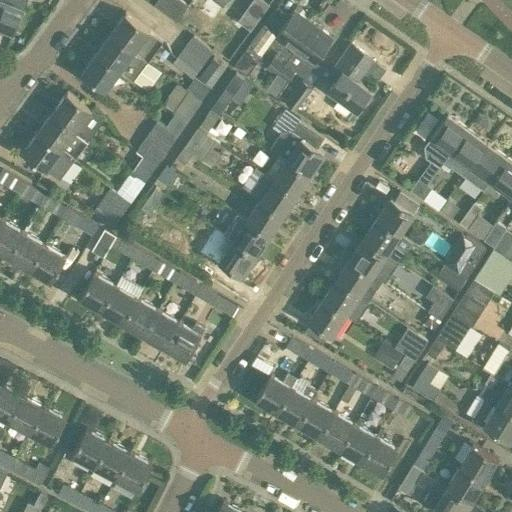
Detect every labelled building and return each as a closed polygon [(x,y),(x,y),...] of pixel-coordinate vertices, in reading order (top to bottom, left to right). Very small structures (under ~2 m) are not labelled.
[(0,0),(0,24),(13,30),(24,6),(11,1),(11,0),(0,0)] [(155,0),(154,2),(177,19),(189,3),(184,0),(155,0)] [(213,19),(223,5),(225,0),(205,0),(194,15),(204,22),(209,16),(213,19)] [(251,28),(270,2),(267,0),(250,0),(237,18),(251,28)] [(267,86),(314,20),(294,6),(276,32),(268,44),(277,50),(266,67),(275,74),(267,86)] [(111,30),(149,57),(163,39),(149,28),(150,27),(126,9),(111,30)] [(304,75),(315,60),(334,34),(314,20),(267,86),(278,94),(296,69),(304,75)] [(234,62),(248,72),(263,52),(253,45),(268,25),(264,22),(234,62)] [(0,40),(5,42),(10,31),(0,26),(0,40)] [(96,49),(120,67),(121,66),(135,76),(149,57),(111,30),(96,49)] [(186,43),(205,57),(213,46),(194,32),(186,43)] [(370,43),(369,42),(366,40),(359,49),(368,55),(374,46),(370,43)] [(371,57),(368,55),(359,49),(350,42),(330,70),(337,75),(329,86),(341,95),(334,106),(348,116),(369,86),(357,77),(371,57)] [(173,61),(192,74),(205,57),(186,43),(173,61)] [(120,67),(96,49),(81,69),(105,87),(120,67)] [(211,81),(224,63),(213,55),(200,73),(211,81)] [(230,99),(234,92),(245,77),(237,71),(225,86),(221,92),(230,99)] [(193,77),(187,86),(203,97),(209,88),(193,77)] [(286,100),(297,108),(313,87),(302,79),(286,100)] [(174,111),(186,119),(201,99),(203,97),(187,86),(186,87),(178,81),(163,102),(174,111)] [(52,109),(90,137),(105,116),(67,88),(52,109)] [(221,92),(212,104),(198,124),(208,130),(230,99),(221,92)] [(37,128),(75,157),(90,137),(52,109),(37,128)] [(174,111),(166,123),(158,117),(151,128),(171,141),(186,119),(174,111)] [(423,181),(426,184),(444,159),(445,159),(452,149),(468,127),(447,112),(431,134),(432,134),(425,145),(426,155),(431,158),(420,174),(425,178),(423,181)] [(281,131),(272,145),(310,171),(324,150),(318,146),(324,137),(299,119),(292,130),(290,128),(281,131)] [(184,144),(213,164),(225,146),(206,133),(208,130),(198,124),(191,135),(184,144)] [(245,131),(238,126),(233,132),(241,138),(245,131)] [(452,149),(445,159),(465,174),(472,164),(488,141),(468,127),(452,149)] [(75,157),(37,128),(23,148),(56,173),(70,154),(74,157),(75,157)] [(144,138),(163,152),(171,141),(151,128),(144,138)] [(131,168),(145,178),(163,152),(144,138),(137,148),(126,164),(131,168)] [(472,164),(465,174),(484,188),(492,178),(508,156),(488,141),(472,164)] [(213,164),(184,144),(175,156),(184,162),(191,153),(211,167),(213,164)] [(310,171),(272,145),(271,146),(287,157),(274,176),(296,191),(310,171)] [(511,158),(508,156),(492,178),(511,192),(511,190),(511,158)] [(296,191),(274,176),(273,177),(256,165),(243,184),(283,211),(296,191)] [(161,179),(171,186),(179,174),(169,167),(161,179)] [(0,187),(6,192),(9,186),(16,190),(22,180),(1,168),(0,170),(0,187)] [(145,178),(131,168),(116,188),(131,199),(145,178)] [(423,181),(425,178),(420,174),(411,187),(420,193),(426,184),(423,181)] [(22,180),(16,190),(37,202),(43,192),(22,180)] [(131,199),(116,188),(111,184),(91,211),(114,224),(131,199)] [(283,211),(243,184),(242,186),(260,197),(249,213),(272,228),(283,211)] [(141,206),(150,212),(165,191),(156,185),(141,206)] [(401,190),(395,198),(391,195),(377,216),(400,231),(419,202),(401,190)] [(43,192),(37,202),(58,214),(64,204),(43,192)] [(473,200),(467,209),(469,210),(473,213),(474,211),(478,213),(482,206),(475,201),(473,200)] [(64,204),(58,214),(76,224),(81,214),(64,204)] [(461,219),(459,221),(468,227),(469,225),(478,213),(474,211),(473,213),(469,210),(467,209),(461,219)] [(272,228),(249,213),(235,234),(257,249),(272,228)] [(469,225),(468,227),(484,238),(486,235),(493,223),(479,214),(478,213),(469,225)] [(2,215),(0,217),(0,248),(8,253),(23,227),(2,215)] [(367,230),(390,246),(400,231),(377,216),(367,230)] [(486,235),(484,238),(494,244),(496,242),(505,226),(506,227),(507,225),(497,218),(493,223),(486,235)] [(494,244),(493,245),(505,253),(511,241),(511,230),(506,227),(505,226),(496,242),(494,244)] [(23,227),(8,253),(29,265),(44,239),(23,227)] [(110,245),(130,256),(136,246),(104,227),(91,249),(103,256),(110,245)] [(353,252),(376,267),(390,246),(367,230),(353,252)] [(465,231),(455,246),(462,251),(461,253),(466,257),(475,262),(481,253),(486,246),(477,240),(478,239),(465,231)] [(257,249),(235,234),(220,257),(242,272),(257,249)] [(44,239),(29,265),(51,278),(66,252),(44,239)] [(503,265),(508,255),(505,253),(493,245),(487,254),(503,265)] [(136,246),(130,256),(151,268),(157,258),(136,246)] [(337,276),(360,291),(376,267),(353,252),(337,276)] [(479,267),(474,276),(490,286),(503,265),(487,254),(479,267)] [(475,262),(466,257),(459,268),(468,274),(475,262)] [(157,258),(151,268),(172,280),(178,270),(157,258)] [(101,306),(115,281),(94,268),(79,294),(101,306)] [(178,270),(172,280),(193,292),(199,282),(178,270)] [(323,296),(346,311),(360,291),(337,276),(323,296)] [(458,301),(478,314),(493,289),(500,293),(501,293),(490,286),(474,276),(465,290),(458,301)] [(115,281),(101,306),(122,318),(136,293),(115,281)] [(237,305),(217,292),(199,282),(193,292),(232,315),(237,305)] [(435,307),(444,312),(453,298),(444,292),(435,307)] [(136,293),(122,318),(143,331),(157,305),(136,293)] [(346,311),(323,296),(310,317),(332,332),(346,311)] [(478,314),(458,301),(452,311),(472,324),(478,314)] [(157,305),(143,331),(164,343),(178,317),(157,305)] [(444,312),(435,307),(425,323),(434,328),(444,312)] [(472,324),(452,311),(444,323),(437,335),(457,347),(472,324)] [(196,320),(193,326),(178,317),(164,343),(185,355),(196,336),(209,343),(212,337),(202,331),(205,325),(196,320)] [(418,331),(405,350),(407,351),(415,357),(428,337),(418,331)] [(457,347),(437,335),(427,351),(435,356),(445,340),(457,348),(457,347)] [(306,357),(312,347),(292,336),(286,346),(306,357)] [(408,367),(399,361),(404,354),(402,353),(403,350),(384,338),(373,356),(392,368),(394,366),(396,368),(393,373),(401,378),(408,367)] [(312,347),(306,357),(327,370),(333,359),(312,347)] [(488,366),(511,380),(511,351),(507,349),(499,363),(494,356),(488,366)] [(399,361),(408,367),(415,357),(407,351),(405,355),(404,354),(399,361)] [(333,359),(327,370),(348,382),(354,372),(333,359)] [(428,360),(412,385),(433,398),(448,373),(428,360)] [(480,390),(511,410),(511,380),(488,366),(487,368),(498,374),(491,385),(485,381),(480,390)] [(276,409),(296,375),(289,371),(284,378),(269,370),(254,396),(276,409)] [(354,372),(348,382),(369,395),(375,384),(354,372)] [(296,375),(276,409),(297,421),(316,388),(309,383),(309,380),(301,376),(298,376),(296,375)] [(0,412),(8,417),(22,391),(0,378),(0,412)] [(375,384),(369,395),(390,407),(396,396),(375,384)] [(316,388),(297,421),(318,433),(334,407),(314,396),(318,389),(316,388)] [(511,432),(511,410),(480,390),(479,391),(485,395),(472,415),(509,437),(511,432)] [(30,428),(44,402),(22,391),(8,417),(30,428)] [(396,396),(390,407),(408,417),(415,407),(396,396)] [(44,402),(30,428),(52,440),(66,414),(44,402)] [(334,407),(318,433),(340,445),(355,419),(334,407)] [(355,419),(340,445),(361,458),(376,432),(355,419)] [(94,463),(108,436),(86,425),(72,451),(94,463)] [(426,441),(436,447),(446,431),(436,426),(426,441)] [(376,432),(361,458),(383,470),(398,444),(376,432)] [(116,474),(130,448),(108,436),(94,463),(116,474)] [(459,461),(485,477),(498,455),(472,440),(459,461)] [(413,462),(424,468),(436,447),(426,441),(413,462)] [(0,448),(0,462),(9,467),(15,456),(0,448)] [(149,479),(143,476),(152,459),(130,448),(116,474),(144,489),(149,479)] [(15,456),(9,467),(40,484),(49,467),(38,461),(35,467),(15,456)] [(447,482),(472,498),(485,477),(459,461),(447,482)] [(424,468),(413,462),(400,485),(410,491),(424,468)] [(74,502),(79,491),(61,482),(63,478),(53,473),(47,484),(58,491),(57,493),(74,502)] [(425,498),(434,503),(448,511),(463,511),(472,498),(447,482),(437,477),(425,498)] [(41,505),(47,493),(40,490),(34,502),(41,505)] [(79,491),(74,502),(93,511),(95,511),(101,503),(79,491)] [(243,511),(245,509),(223,497),(214,511),(243,511)] [(118,511),(101,503),(95,511),(118,511)]
